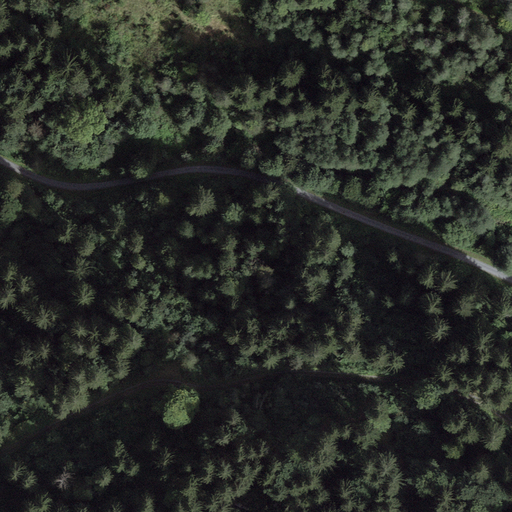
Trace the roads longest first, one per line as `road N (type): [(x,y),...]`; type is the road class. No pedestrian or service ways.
road 1 (track): [(511,425),(443,386),(294,372),(211,388),(145,383),(0,454)]
road 2 (track): [(0,158),(51,184),(87,186),(224,168),(282,183),(511,280)]
